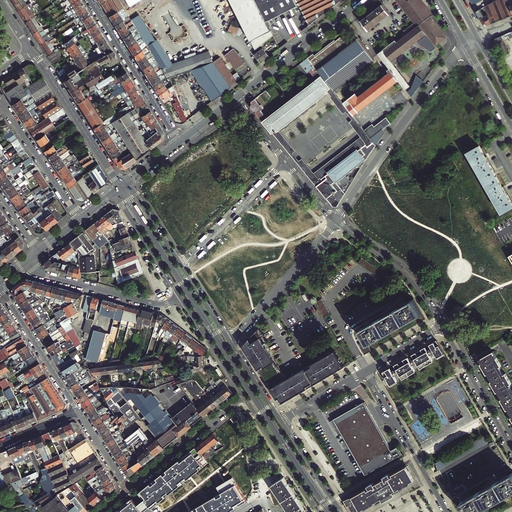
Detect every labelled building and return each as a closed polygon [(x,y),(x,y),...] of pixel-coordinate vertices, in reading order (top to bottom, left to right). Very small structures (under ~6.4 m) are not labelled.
[(23,0),(22,0),(14,5),(18,11),(23,7),(27,5),(25,2),(23,0)] [(83,2),(81,0),(77,0),(71,4),(74,8),(83,2)] [(109,16),(123,7),(118,0),(105,0),(101,3),(109,16)] [(260,46),(273,36),(266,22),(255,0),(230,0),(256,50),(256,49),(260,46)] [(255,0),(266,22),(299,5),(296,0),(255,0)] [(296,0),(299,5),(309,25),(341,0),(296,0)] [(396,0),(414,23),(404,31),(407,35),(397,42),(395,40),(384,50),(383,49),(383,50),(378,54),(386,65),(392,61),(392,62),(392,61),(427,34),(427,35),(427,34),(436,46),(447,38),(428,13),(430,11),(421,0),(396,0)] [(495,0),(494,1),(484,7),(485,9),(488,15),(492,24),(511,15),(511,10),(507,0),(495,0)] [(73,14),(85,7),(83,2),(74,8),(72,9),(70,10),(73,14)] [(390,14),(382,4),(382,5),(362,21),(362,20),(361,21),(367,29),(369,31),(369,30),(389,14),(390,15),(390,14)] [(18,11),(25,22),(35,16),(34,14),(33,14),(27,5),(23,7),(18,11)] [(88,11),(85,7),(73,14),(76,19),(88,11)] [(125,12),(123,7),(109,16),(112,20),(125,12)] [(487,26),(492,24),(488,15),(485,16),(482,11),(485,9),(484,7),(476,11),(484,24),(487,26)] [(196,16),(206,36),(217,30),(206,10),(196,16)] [(91,15),(88,11),(76,19),(79,23),(80,22),(79,20),(81,19),(82,21),(91,15)] [(115,25),(123,20),(122,17),(127,14),(125,12),(112,20),(115,25)] [(140,12),(130,18),(131,20),(134,25),(136,29),(139,33),(142,38),(144,42),(147,46),(150,51),(153,56),(154,57),(156,60),(157,62),(157,63),(158,64),(161,68),(164,73),(164,74),(166,77),(168,77),(169,76),(175,74),(187,71),(188,70),(212,63),(208,52),(172,63),(140,12)] [(85,25),(93,19),(91,15),(82,21),(80,22),(79,23),(80,25),(84,23),(85,25)] [(39,32),(43,31),(39,25),(38,26),(34,20),(35,19),(35,18),(36,17),(35,16),(25,22),(33,33),(38,30),(39,32)] [(128,16),(123,20),(115,25),(117,29),(131,20),(130,18),(128,16)] [(84,31),(96,23),(93,19),(85,25),(82,26),(81,27),(84,31)] [(120,33),(134,25),(131,20),(117,29),(120,33)] [(86,35),(98,27),(96,23),(84,31),(86,35)] [(123,38),(136,29),(134,25),(120,33),(123,38)] [(101,32),(98,27),(86,35),(89,39),(101,32)] [(139,33),(136,29),(123,38),(125,42),(134,37),(132,34),(135,32),(137,35),(139,33)] [(33,33),(36,39),(42,36),(39,32),(38,30),(33,33)] [(104,36),(101,32),(89,39),(92,43),(104,36)] [(503,39),(505,41),(511,38),(511,35),(511,32),(504,35),(505,38),(503,39)] [(137,35),(134,37),(125,42),(128,46),(142,38),(139,33),(137,35)] [(48,42),(51,41),(49,39),(48,39),(47,38),(48,37),(47,35),(42,37),(42,36),(36,39),(40,45),(47,40),(48,42)] [(505,38),(504,35),(495,39),(494,42),(501,56),(509,51),(509,49),(505,41),(503,39),(505,38)] [(106,41),(104,36),(92,43),(93,46),(97,44),(98,46),(106,41)] [(67,48),(75,43),(78,41),(75,37),(64,44),(67,48)] [(341,37),(336,41),(316,57),(310,61),(319,72),(322,76),(334,91),(335,92),(335,91),(374,60),(374,61),(375,60),(358,38),(357,39),(358,39),(348,46),(341,37)] [(57,40),(56,38),(51,41),(48,42),(47,40),(40,45),(47,56),(54,52),(53,51),(52,50),(51,50),(48,46),(57,40)] [(144,42),(142,38),(128,46),(131,50),(144,42)] [(335,40),(315,55),(316,57),(336,41),(335,40)] [(112,50),(106,41),(98,46),(96,47),(95,48),(95,49),(93,51),(95,54),(89,58),(90,59),(92,63),(98,59),(112,50)] [(133,55),(147,46),(144,42),(131,50),(133,55)] [(77,46),(75,43),(67,48),(70,53),(81,45),(80,44),(77,46)] [(70,53),(72,57),(84,50),(81,45),(70,53)] [(137,60),(150,51),(147,46),(133,55),(137,60)] [(258,51),(256,49),(256,50),(255,50),(254,53),(261,62),(269,56),(262,47),(258,51)] [(57,48),(53,51),(54,52),(47,56),(49,59),(55,56),(54,54),(59,50),(57,48)] [(234,49),(226,56),(236,69),(245,63),(234,49)] [(55,56),(49,59),(52,63),(60,57),(61,54),(59,50),(54,54),(55,56)] [(111,66),(119,61),(112,50),(98,59),(92,63),(77,72),(70,76),(70,77),(63,81),(77,103),(85,97),(75,82),(80,79),(80,80),(98,69),(99,68),(98,67),(109,60),(110,61),(108,62),(111,66)] [(75,61),(86,54),(84,50),(72,57),(75,61)] [(153,56),(150,51),(137,60),(139,64),(151,57),(152,56),(153,56)] [(88,56),(86,54),(75,61),(78,66),(90,59),(89,58),(88,56)] [(142,68),(151,63),(149,61),(152,59),(151,57),(139,64),(142,68)] [(219,58),(212,63),(231,86),(237,81),(219,58)] [(319,72),(310,61),(308,58),(301,63),(309,73),(312,71),(315,75),(319,72)] [(77,72),(92,63),(90,59),(78,66),(80,68),(75,70),(77,72)] [(145,73),(153,67),(152,65),(157,62),(156,60),(154,61),(151,63),(142,68),(145,73)] [(212,101),(231,86),(212,63),(188,70),(208,95),(212,101)] [(27,75),(37,68),(35,65),(29,64),(23,68),(27,75)] [(157,65),(153,67),(145,73),(147,77),(156,71),(155,69),(157,67),(159,70),(161,68),(158,64),(157,65)] [(27,75),(23,68),(18,71),(21,76),(24,80),(28,86),(32,83),(27,75)] [(159,70),(156,71),(147,77),(150,81),(159,76),(157,73),(160,72),(161,74),(162,73),(164,73),(161,68),(159,70)] [(294,68),(290,71),(295,77),(299,75),(294,68)] [(85,97),(87,96),(98,89),(95,85),(104,79),(98,69),(80,80),(80,79),(75,82),(85,97)] [(24,80),(21,76),(18,71),(4,80),(7,85),(17,78),(20,83),(24,80)] [(116,83),(128,75),(126,71),(124,73),(118,76),(112,80),(115,84),(116,83)] [(187,71),(175,74),(179,82),(190,79),(187,71)] [(347,107),(346,107),(348,110),(354,117),(354,116),(359,113),(360,113),(359,112),(399,81),(399,82),(400,81),(394,74),(395,73),(393,72),(392,71),(391,72),(392,72),(359,97),(357,94),(349,100),(350,100),(352,103),(347,107)] [(112,74),(104,79),(95,85),(98,89),(112,80),(118,76),(117,75),(114,77),(112,74)] [(172,85),(174,88),(175,92),(176,94),(180,92),(178,87),(177,84),(179,82),(175,74),(169,76),(170,80),(172,85)] [(131,79),(128,75),(116,83),(118,88),(131,79)] [(160,78),(159,76),(150,81),(153,85),(164,78),(163,76),(160,78)] [(322,76),(318,79),(268,118),(263,122),(273,134),(277,131),(278,133),(278,132),(280,131),(329,93),(344,113),(346,111),(348,110),(346,107),(335,92),(334,91),(322,76)] [(408,92),(414,96),(424,80),(418,76),(408,92)] [(51,90),(43,77),(28,87),(36,100),(51,90)] [(166,81),(164,78),(153,85),(155,90),(167,83),(166,81)] [(134,84),(131,79),(118,88),(117,88),(119,91),(120,90),(121,91),(120,92),(120,93),(134,84)] [(28,86),(24,80),(20,83),(10,90),(5,93),(12,104),(26,94),(23,89),(28,86)] [(169,81),(167,83),(155,90),(158,94),(172,85),(170,80),(169,81)] [(123,97),(137,88),(134,84),(120,93),(122,93),(123,94),(122,95),(123,97)] [(7,85),(1,88),(5,93),(10,90),(7,85)] [(172,85),(158,94),(164,103),(170,99),(167,96),(171,93),(170,91),(174,88),(172,85)] [(139,93),(137,88),(123,97),(125,101),(127,101),(128,100),(131,98),(139,93)] [(62,108),(51,90),(36,100),(35,102),(37,106),(40,110),(41,111),(43,114),(44,115),(46,118),(62,108)] [(271,96),(266,90),(263,93),(268,99),(271,96)] [(177,95),(177,97),(187,120),(193,116),(187,102),(185,104),(181,96),(184,94),(183,92),(181,94),(180,92),(176,94),(177,95)] [(142,97),(139,93),(131,98),(134,102),(142,97)] [(29,97),(26,94),(12,104),(15,109),(26,101),(25,100),(27,98),(29,97)] [(199,111),(212,101),(208,95),(194,106),(199,111)] [(85,97),(77,103),(93,128),(103,122),(87,96),(85,97)] [(18,113),(35,102),(32,97),(31,98),(28,100),(26,101),(15,109),(18,113)] [(145,101),(142,97),(134,102),(130,104),(128,106),(131,110),(145,101)] [(187,120),(177,97),(174,98),(176,102),(172,104),(183,123),(187,120)] [(261,105),(256,98),(252,101),(251,107),(260,118),(265,114),(262,110),(265,108),(262,104),(261,105)] [(145,101),(131,110),(123,115),(116,119),(112,122),(114,127),(117,131),(118,132),(120,135),(123,139),(124,141),(125,143),(126,145),(128,147),(136,160),(151,148),(142,135),(140,132),(139,130),(133,121),(150,110),(145,101)] [(37,106),(35,102),(18,113),(21,117),(33,109),(35,108),(37,106)] [(65,112),(62,108),(46,118),(45,119),(48,124),(51,122),(65,112)] [(35,111),(33,109),(21,117),(24,121),(32,116),(31,114),(35,111)] [(153,115),(150,110),(133,121),(139,130),(141,128),(142,128),(144,127),(141,123),(153,115)] [(362,127),(354,117),(348,110),(346,111),(353,120),(350,122),(357,131),(362,127)] [(37,115),(35,113),(32,116),(24,121),(26,125),(37,118),(38,117),(37,115)] [(116,119),(113,115),(103,122),(93,128),(96,132),(105,127),(112,122),(116,119)] [(144,127),(146,126),(156,119),(153,115),(141,123),(144,127)] [(33,127),(40,122),(37,118),(26,125),(29,129),(33,127)] [(58,126),(55,127),(36,140),(40,146),(49,140),(48,138),(48,137),(50,136),(51,134),(55,132),(56,135),(73,124),(69,118),(58,126)] [(374,124),(365,131),(368,134),(371,139),(383,129),(391,123),(387,118),(376,126),(374,124)] [(33,127),(29,129),(36,140),(55,127),(51,122),(48,124),(45,119),(40,122),(33,127)] [(156,119),(146,126),(148,130),(149,130),(153,127),(159,123),(156,119)] [(164,132),(159,123),(153,127),(162,139),(163,138),(164,132)] [(8,125),(3,128),(6,134),(11,130),(8,125)] [(99,137),(111,129),(110,128),(111,127),(110,126),(106,129),(105,127),(96,132),(99,137)] [(162,139),(153,127),(149,130),(159,142),(162,139)] [(310,179),(333,207),(337,206),(346,193),(341,187),(349,181),(346,177),(345,177),(365,160),(366,161),(376,145),(371,139),(368,134),(365,131),(362,127),(357,131),(363,138),(349,149),(350,151),(335,162),(334,160),(317,173),(319,176),(316,177),(306,165),(301,168),(310,179)] [(76,129),(70,133),(72,137),(68,139),(70,142),(80,135),(76,129)] [(112,131),(111,129),(99,137),(102,141),(113,133),(112,131)] [(376,145),(385,132),(383,129),(371,139),(376,145)] [(8,138),(14,134),(11,130),(6,134),(3,135),(6,140),(8,138)] [(159,142),(149,130),(148,130),(147,131),(146,132),(147,134),(146,134),(155,145),(159,142)] [(296,152),(280,131),(278,132),(278,133),(277,131),(273,134),(301,168),(306,165),(306,164),(302,159),(300,161),(293,154),(296,152)] [(104,145),(117,137),(116,134),(114,135),(113,133),(102,141),(104,145)] [(155,145),(146,134),(145,133),(142,135),(151,148),(155,145)] [(17,139),(14,134),(8,138),(12,143),(17,139)] [(123,139),(120,135),(117,137),(104,145),(107,149),(119,142),(120,141),(123,139)] [(65,137),(60,140),(44,151),(48,156),(64,146),(62,142),(63,141),(66,139),(65,137)] [(20,143),(17,139),(12,143),(15,147),(20,143)] [(120,143),(119,142),(107,149),(110,153),(121,146),(125,143),(124,141),(121,143),(120,143)] [(18,152),(24,148),(20,143),(15,147),(18,152)] [(122,147),(121,146),(110,153),(112,158),(118,154),(123,150),(128,147),(126,145),(122,147)] [(502,212),(511,206),(511,203),(511,202),(507,195),(503,187),(490,165),(486,157),(479,146),(477,147),(476,145),(463,152),(464,154),(468,152),(502,212)] [(64,146),(48,156),(51,161),(67,151),(64,146)] [(90,150),(87,146),(71,156),(73,159),(74,160),(78,158),(87,151),(90,150)] [(136,160),(128,147),(123,150),(132,163),(136,160)] [(27,152),(24,148),(18,152),(21,156),(27,152)] [(334,160),(335,162),(350,151),(349,149),(334,160)] [(132,163),(123,150),(118,154),(127,167),(132,163)] [(54,166),(70,155),(67,151),(51,161),(54,166)] [(81,162),(90,156),(87,151),(78,158),(81,162)] [(29,157),(27,152),(21,156),(20,157),(23,161),(29,157)] [(127,167),(118,154),(112,158),(119,167),(125,168),(127,167)] [(70,155),(54,166),(57,170),(69,162),(73,159),(71,156),(70,155)] [(94,160),(90,156),(81,162),(79,163),(83,168),(89,163),(94,160)] [(23,161),(26,166),(32,161),(29,157),(23,161)] [(10,162),(8,159),(0,164),(0,170),(14,161),(13,160),(10,162)] [(89,163),(93,169),(99,164),(95,159),(94,160),(89,163)] [(0,177),(15,167),(17,166),(14,161),(0,170),(0,177)] [(60,174),(71,166),(73,166),(71,163),(70,164),(69,162),(57,170),(60,174)] [(72,168),(71,166),(60,174),(63,178),(74,171),(78,168),(77,166),(77,165),(76,164),(76,163),(74,164),(75,166),(72,168)] [(89,172),(91,175),(99,188),(106,183),(107,177),(99,164),(93,169),(91,170),(89,172)] [(20,177),(23,181),(39,170),(36,166),(20,177)] [(18,172),(15,167),(0,177),(0,183),(0,184),(16,172),(18,172)] [(80,173),(65,183),(69,187),(83,176),(87,173),(89,172),(91,170),(89,168),(80,173)] [(75,172),(74,171),(63,178),(65,183),(80,173),(81,172),(80,170),(77,172),(76,171),(75,172)] [(16,172),(0,184),(3,188),(20,177),(16,172)] [(91,178),(87,182),(94,193),(99,188),(91,175),(89,176),(91,178)] [(94,193),(87,182),(83,176),(69,187),(77,200),(83,201),(94,193)] [(20,177),(3,188),(7,193),(23,181),(20,177)] [(26,186),(23,181),(7,193),(10,197),(26,186)] [(27,187),(26,186),(10,197),(13,201),(25,193),(23,190),(27,187)] [(43,189),(42,190),(43,191),(38,195),(40,199),(47,194),(50,192),(46,187),(43,189)] [(29,190),(25,193),(13,201),(16,206),(28,197),(27,195),(31,192),(29,190)] [(19,210),(31,201),(29,199),(28,197),(16,206),(19,210)] [(23,215),(31,209),(30,207),(34,204),(31,201),(19,210),(23,215)] [(52,203),(47,207),(58,220),(63,217),(52,203)] [(39,212),(41,211),(43,209),(39,204),(37,205),(35,207),(31,209),(23,215),(26,220),(39,212)] [(50,213),(45,216),(52,225),(58,220),(47,207),(46,207),(50,213)] [(119,222),(124,220),(120,210),(113,209),(110,211),(116,219),(118,221),(119,222)] [(52,225),(45,216),(41,211),(39,212),(43,217),(39,220),(46,230),(52,225)] [(105,215),(111,223),(114,220),(116,219),(110,211),(105,215)] [(113,225),(111,223),(105,215),(100,219),(106,227),(108,229),(109,231),(114,227),(113,225)] [(100,219),(95,223),(104,234),(105,233),(104,232),(103,230),(106,227),(100,219)] [(0,232),(11,225),(8,220),(0,225),(0,232)] [(124,220),(119,222),(117,223),(113,225),(114,227),(120,225),(122,231),(124,234),(128,232),(124,220)] [(104,234),(95,223),(87,230),(100,247),(109,240),(104,234)] [(14,229),(11,225),(0,232),(0,235),(2,238),(3,236),(7,234),(8,233),(14,229)] [(14,229),(8,233),(11,236),(21,249),(22,248),(23,242),(21,239),(18,240),(16,237),(19,236),(14,229)] [(96,250),(83,233),(71,242),(79,253),(79,259),(80,260),(80,261),(80,264),(81,272),(97,271),(95,256),(93,253),(96,251),(96,250)] [(16,253),(7,241),(3,236),(2,238),(0,238),(0,248),(8,259),(16,253)] [(10,238),(7,241),(16,253),(21,249),(11,236),(9,237),(10,238)] [(111,247),(111,249),(132,241),(130,236),(120,239),(121,241),(113,244),(111,245),(111,247)] [(122,251),(134,246),(132,241),(111,249),(112,255),(113,254),(113,253),(121,250),(122,251)] [(71,242),(67,245),(73,253),(75,256),(76,255),(79,253),(71,242)] [(67,245),(63,248),(69,256),(73,253),(67,245)] [(8,259),(0,248),(0,258),(3,263),(8,259)] [(69,256),(63,248),(59,252),(62,256),(66,261),(70,261),(69,259),(70,258),(69,256)] [(115,259),(118,267),(139,259),(136,251),(115,259)] [(62,256),(59,252),(53,256),(46,261),(45,262),(46,268),(47,269),(56,261),(58,259),(62,256)] [(387,274),(362,257),(358,263),(383,280),(387,274)] [(139,259),(118,267),(115,268),(119,283),(145,274),(139,259)] [(56,261),(47,269),(58,272),(61,262),(56,261)] [(65,263),(61,262),(58,272),(68,274),(72,261),(70,261),(66,261),(65,263)] [(32,286),(34,281),(27,279),(21,280),(26,287),(22,290),(23,291),(27,289),(32,286)] [(26,287),(21,280),(21,281),(13,287),(13,293),(15,296),(23,291),(22,290),(26,287)] [(35,294),(36,292),(39,282),(34,281),(32,286),(27,289),(30,291),(33,293),(35,294)] [(39,282),(36,292),(39,292),(38,296),(40,298),(41,299),(41,297),(45,284),(39,282)] [(41,297),(46,299),(50,285),(45,284),(41,297)] [(51,300),(54,286),(50,285),(46,299),(51,300)] [(56,301),(60,288),(54,286),(51,300),(56,301)] [(61,302),(64,289),(60,288),(56,301),(61,302)] [(15,296),(18,300),(27,294),(28,295),(30,295),(28,292),(30,291),(27,289),(23,291),(15,296)] [(69,290),(64,289),(61,302),(62,303),(61,304),(63,304),(64,305),(66,300),(69,290)] [(67,306),(68,305),(73,302),(74,292),(69,290),(66,300),(64,305),(65,305),(66,305),(67,306)] [(73,302),(68,305),(68,307),(75,303),(76,302),(83,294),(74,292),(73,302)] [(18,300),(20,304),(31,297),(30,295),(28,295),(27,294),(18,300)] [(35,294),(31,297),(20,304),(23,309),(35,301),(38,299),(40,298),(38,296),(36,295),(35,294)] [(92,312),(92,311),(96,297),(89,295),(85,309),(87,311),(92,312)] [(329,309),(320,295),(315,298),(323,313),(329,309)] [(96,313),(97,308),(100,298),(96,297),(92,311),(96,313)] [(41,304),(39,305),(38,306),(26,313),(31,321),(43,313),(45,311),(46,312),(49,310),(52,308),(49,305),(49,304),(43,308),(42,306),(43,305),(42,304),(46,302),(45,302),(41,299),(40,298),(38,299),(40,302),(41,304)] [(117,310),(119,303),(104,299),(102,305),(109,307),(109,308),(117,310)] [(414,299),(360,329),(368,344),(422,313),(414,299)] [(23,309),(26,313),(38,306),(35,301),(23,309)] [(78,305),(76,302),(75,303),(68,307),(60,311),(61,313),(64,311),(66,314),(67,313),(70,318),(80,312),(77,306),(78,305)] [(123,319),(126,305),(119,303),(117,310),(115,317),(114,322),(115,322),(116,320),(122,322),(123,319)] [(109,307),(102,305),(100,313),(106,315),(109,308),(109,307)] [(141,309),(126,305),(123,319),(138,323),(141,309)] [(138,323),(136,329),(143,330),(144,324),(147,311),(141,309),(138,323)] [(147,311),(144,324),(156,327),(159,314),(147,311)] [(0,322),(10,316),(8,312),(0,316),(0,322)] [(43,313),(31,321),(33,325),(46,317),(46,315),(44,316),(43,313)] [(159,314),(156,327),(155,329),(160,333),(161,329),(169,319),(165,316),(159,314)] [(64,315),(61,315),(57,317),(60,322),(63,326),(71,338),(78,349),(82,344),(82,341),(71,324),(72,323),(69,319),(66,320),(64,318),(65,317),(64,315)] [(12,320),(10,316),(0,322),(0,324),(1,327),(12,320)] [(33,325),(36,329),(48,322),(46,319),(47,318),(46,317),(33,325)] [(85,332),(90,333),(91,331),(94,320),(89,319),(85,332)] [(168,330),(174,322),(169,319),(161,329),(160,333),(160,335),(161,335),(161,333),(164,334),(163,338),(165,338),(166,335),(165,334),(168,330)] [(15,324),(12,320),(1,327),(2,327),(0,328),(0,332),(0,333),(15,324)] [(48,322),(36,329),(39,333),(47,328),(51,326),(50,324),(48,322)] [(63,326),(60,322),(48,330),(47,328),(39,333),(42,339),(63,326)] [(179,327),(174,322),(168,330),(174,334),(179,327)] [(257,322),(241,339),(281,405),(344,366),(331,345),(283,375),(258,333),(262,330),(257,322)] [(15,324),(0,333),(3,336),(17,328),(15,324)] [(63,326),(42,339),(45,344),(63,333),(65,337),(57,343),(56,342),(47,347),(50,351),(53,349),(71,338),(63,326)] [(179,327),(174,334),(182,340),(187,333),(179,327)] [(6,340),(20,332),(17,328),(3,336),(6,340)] [(99,362),(107,333),(95,329),(87,358),(99,362)] [(0,349),(23,337),(20,332),(6,340),(2,343),(0,343),(0,349)] [(185,342),(189,345),(194,338),(187,333),(182,340),(185,342)] [(28,344),(23,337),(0,349),(0,360),(19,350),(28,344)] [(71,338),(53,349),(56,354),(53,356),(59,366),(65,362),(63,359),(60,361),(57,356),(59,355),(58,353),(67,348),(73,357),(74,356),(76,353),(78,349),(71,338)] [(194,338),(189,345),(196,351),(201,344),(194,338)] [(367,347),(364,341),(358,344),(364,354),(371,351),(368,346),(367,347)] [(439,359),(445,355),(438,341),(431,345),(434,351),(435,353),(439,359)] [(178,354),(181,356),(189,345),(185,342),(183,345),(184,346),(178,354)] [(28,345),(28,344),(19,350),(19,351),(13,354),(15,357),(11,360),(12,362),(31,350),(28,345)] [(201,344),(196,351),(202,355),(204,355),(208,349),(201,344)] [(430,354),(426,347),(413,355),(416,361),(417,363),(421,369),(434,362),(431,355),(430,354)] [(31,350),(12,362),(11,362),(12,365),(17,362),(18,364),(19,364),(34,355),(31,350)] [(501,366),(493,351),(480,359),(482,363),(481,364),(487,374),(488,373),(492,381),(491,381),(497,391),(498,391),(502,398),(501,399),(507,409),(508,408),(511,415),(511,416),(511,417),(511,418),(511,387),(510,384),(511,383),(505,373),(504,374),(500,366),(501,366)] [(34,355),(19,364),(20,365),(17,367),(19,370),(37,359),(34,355)] [(204,355),(202,355),(192,356),(188,356),(188,361),(197,360),(198,370),(205,370),(204,355)] [(72,358),(65,362),(59,366),(62,371),(75,363),(78,362),(74,356),(73,357),(72,358)] [(110,366),(112,357),(109,356),(108,360),(104,360),(102,366),(109,366),(110,366)] [(412,364),(408,357),(395,365),(398,371),(399,373),(402,379),(416,372),(412,365),(412,364)] [(10,369),(7,364),(6,363),(5,361),(1,364),(6,372),(10,370),(13,374),(15,372),(12,368),(10,369)] [(62,371),(66,377),(78,369),(82,367),(78,361),(78,362),(75,363),(62,371)] [(158,368),(159,371),(167,370),(160,361),(158,361),(153,362),(153,368),(158,368)] [(27,371),(30,376),(43,368),(40,363),(27,371)] [(80,372),(85,369),(90,366),(87,363),(82,367),(78,369),(80,372)] [(6,372),(1,364),(0,364),(0,370),(4,379),(5,378),(8,376),(6,372)] [(91,367),(90,366),(85,369),(80,372),(78,369),(66,377),(69,382),(85,371),(86,373),(87,372),(88,373),(89,375),(92,380),(96,377),(95,374),(92,367),(91,367)] [(394,375),(394,374),(390,367),(383,371),(391,385),(398,382),(394,375)] [(29,382),(46,373),(43,368),(30,376),(26,378),(29,382)] [(88,373),(87,372),(86,373),(85,371),(69,382),(72,386),(80,381),(79,379),(88,373)] [(49,377),(46,373),(29,382),(32,388),(49,377)] [(89,375),(80,381),(72,386),(75,391),(83,386),(92,380),(89,375)] [(155,389),(176,381),(172,376),(155,382),(155,389)] [(34,394),(32,395),(28,398),(38,420),(65,409),(66,405),(49,377),(32,388),(29,389),(30,391),(32,390),(34,394)] [(179,385),(185,383),(195,396),(203,389),(195,379),(189,382),(186,377),(176,381),(179,385)] [(4,379),(0,381),(0,382),(3,389),(4,391),(11,387),(5,378),(4,379)] [(16,395),(13,391),(29,382),(26,378),(11,387),(4,391),(8,399),(16,396),(16,395)] [(216,383),(228,397),(233,393),(222,379),(220,381),(219,378),(215,381),(216,383)] [(149,390),(146,389),(138,388),(136,387),(129,387),(128,387),(125,387),(120,387),(116,387),(112,387),(106,387),(104,387),(101,387),(114,412),(115,414),(114,415),(116,419),(117,420),(125,414),(124,413),(133,407),(141,417),(158,438),(166,447),(204,416),(191,399),(179,385),(176,381),(155,389),(154,389),(151,390),(149,390)] [(224,400),(228,397),(216,383),(212,386),(224,400)] [(85,389),(77,394),(80,399),(95,389),(96,388),(94,384),(85,389)] [(75,392),(77,394),(85,389),(84,387),(83,386),(75,391),(75,392)] [(212,386),(209,388),(220,403),(224,400),(212,386)] [(205,391),(206,393),(217,406),(220,403),(209,388),(205,391)] [(95,389),(80,399),(83,403),(94,396),(93,393),(96,390),(95,389)] [(204,416),(213,409),(202,396),(206,393),(205,391),(203,389),(195,396),(191,399),(204,416)] [(83,403),(85,408),(94,403),(97,400),(96,397),(100,395),(99,393),(94,396),(83,403)] [(202,396),(213,409),(217,406),(206,393),(202,396)] [(28,398),(28,397),(23,400),(27,408),(33,422),(38,420),(28,398)] [(94,403),(85,408),(88,412),(96,407),(102,404),(100,401),(99,402),(95,404),(94,403)] [(389,447),(364,402),(360,404),(333,419),(341,433),(342,434),(360,467),(365,475),(401,454),(397,447),(391,450),(389,447)] [(11,415),(9,416),(15,430),(20,428),(13,412),(10,405),(7,407),(9,411),(11,415)] [(33,422),(27,408),(24,409),(23,405),(20,406),(21,408),(28,425),(33,422)] [(96,407),(88,412),(91,417),(99,412),(105,408),(103,406),(97,409),(96,407)] [(119,425),(121,428),(122,427),(125,425),(126,428),(141,417),(133,407),(124,413),(125,414),(117,420),(118,422),(119,424),(119,425)] [(21,408),(13,412),(20,428),(28,425),(21,408)] [(9,416),(7,411),(6,410),(3,412),(4,413),(2,414),(2,415),(10,433),(15,430),(9,416)] [(91,417),(94,421),(106,414),(107,413),(106,410),(101,414),(99,412),(91,417)] [(97,426),(107,419),(110,417),(114,415),(115,414),(114,412),(109,415),(109,414),(107,415),(106,414),(94,421),(97,426)] [(2,415),(0,415),(0,423),(5,435),(10,433),(2,415)] [(236,415),(231,419),(234,423),(240,419),(239,416),(236,415)] [(110,423),(107,419),(97,426),(99,430),(108,425),(110,423)] [(341,433),(333,419),(330,420),(338,435),(341,433)] [(74,446),(77,444),(74,437),(77,435),(77,434),(77,433),(75,432),(81,429),(77,422),(73,421),(65,425),(74,446)] [(72,447),(74,446),(65,425),(59,427),(65,441),(68,439),(72,447)] [(99,430),(102,434),(112,428),(114,427),(112,425),(109,427),(108,425),(99,430)] [(49,432),(51,436),(54,444),(58,443),(57,441),(59,440),(65,452),(69,450),(65,441),(59,427),(49,432)] [(132,444),(134,442),(138,439),(143,435),(145,438),(146,440),(148,439),(152,443),(155,440),(152,436),(150,438),(141,427),(125,438),(127,441),(128,442),(130,445),(131,445),(132,444)] [(102,434),(105,438),(115,432),(112,428),(102,434)] [(115,432),(105,438),(107,443),(122,433),(121,432),(119,429),(115,432)] [(122,433),(107,443),(110,446),(125,437),(122,433)] [(213,433),(196,447),(198,449),(204,457),(205,457),(206,460),(207,460),(210,457),(209,456),(224,446),(213,433)] [(59,493),(74,484),(65,452),(59,455),(52,458),(49,459),(45,451),(46,450),(44,446),(47,445),(44,439),(42,435),(35,438),(45,462),(48,467),(59,493)] [(110,446),(112,451),(124,444),(126,442),(127,441),(125,438),(125,437),(110,446)] [(482,437),(429,467),(433,474),(449,465),(486,444),(482,437)] [(45,462),(35,438),(30,440),(34,450),(36,454),(38,453),(43,463),(45,462)] [(91,473),(104,465),(87,438),(77,444),(74,446),(72,447),(69,450),(65,452),(74,484),(77,482),(86,477),(88,476),(91,473)] [(140,441),(144,446),(152,458),(156,455),(146,440),(145,438),(142,441),(142,440),(140,441)] [(163,450),(166,447),(158,438),(155,440),(163,450)] [(148,439),(146,440),(156,455),(163,450),(155,440),(152,443),(148,439)] [(24,442),(29,453),(34,450),(30,440),(24,442)] [(24,442),(19,445),(26,459),(27,463),(30,462),(27,456),(30,455),(29,453),(24,442)] [(138,455),(139,456),(140,457),(141,460),(144,465),(148,461),(136,445),(136,444),(134,442),(132,444),(134,447),(134,448),(137,452),(138,455)] [(148,461),(152,458),(144,446),(142,448),(139,443),(136,445),(148,461)] [(124,444),(112,451),(115,455),(126,448),(124,444)] [(26,459),(19,445),(10,449),(18,467),(20,466),(18,461),(23,458),(24,460),(26,459)] [(49,459),(52,458),(47,445),(44,446),(46,450),(45,451),(49,459)] [(126,448),(115,455),(117,459),(129,451),(126,447),(126,448)] [(198,449),(196,447),(179,461),(178,463),(176,465),(175,464),(139,493),(144,500),(150,507),(152,509),(209,462),(207,460),(206,460),(205,457),(204,457),(198,449)] [(117,459),(120,463),(132,455),(134,454),(135,453),(137,452),(134,448),(133,449),(131,450),(129,451),(117,459)] [(132,455),(120,463),(122,467),(134,459),(132,455)] [(134,459),(122,467),(125,470),(133,466),(137,463),(135,461),(138,459),(137,457),(136,458),(134,459)] [(133,466),(136,471),(144,465),(141,460),(140,461),(137,463),(133,466)] [(106,470),(104,465),(91,473),(94,477),(96,476),(106,470)] [(133,466),(125,470),(128,475),(131,475),(136,471),(133,466)] [(364,509),(371,505),(375,503),(374,502),(382,498),(382,499),(393,493),(392,492),(400,488),(400,489),(411,483),(410,482),(414,480),(406,466),(389,475),(388,474),(383,476),(384,478),(374,483),(373,482),(367,485),(368,487),(352,496),(353,497),(355,501),(348,505),(352,511),(362,511),(365,510),(364,509)] [(20,472),(18,467),(3,474),(4,478),(9,476),(9,477),(20,472)] [(59,493),(48,467),(42,469),(44,474),(40,479),(49,488),(51,488),(51,489),(44,493),(40,496),(43,503),(57,494),(59,493)] [(0,468),(0,482),(2,486),(6,483),(7,485),(22,478),(20,472),(9,477),(9,476),(4,478),(3,474),(0,468)] [(109,473),(106,470),(96,476),(98,480),(109,473)] [(37,471),(22,478),(7,485),(9,487),(18,495),(23,490),(20,486),(22,485),(25,484),(29,482),(31,479),(39,475),(37,471)] [(511,472),(458,503),(463,511),(476,511),(511,491),(511,472)] [(111,477),(109,473),(98,480),(96,481),(99,485),(101,484),(111,477)] [(99,487),(100,490),(114,481),(111,477),(101,484),(101,485),(99,487)] [(218,486),(222,492),(237,483),(233,477),(218,486)] [(308,511),(306,509),(305,509),(299,499),(300,499),(298,496),(297,496),(290,486),(291,486),(289,483),(288,483),(284,477),(272,485),(289,511),(308,511)] [(447,480),(441,484),(446,492),(451,490),(449,485),(450,484),(447,480)] [(114,481),(100,490),(97,492),(100,495),(104,491),(107,494),(115,488),(116,485),(114,481)] [(85,511),(95,505),(86,494),(77,482),(74,484),(59,493),(57,494),(58,495),(71,511),(85,511)] [(188,511),(227,511),(238,506),(238,505),(239,504),(240,505),(247,500),(237,483),(222,492),(188,511)] [(100,495),(97,492),(95,489),(94,488),(94,487),(86,494),(95,505),(103,498),(100,495)] [(33,498),(34,497),(25,488),(24,489),(23,490),(33,498)] [(36,499),(34,497),(33,498),(23,490),(18,495),(24,500),(27,504),(29,507),(30,509),(31,511),(35,508),(39,505),(42,503),(43,503),(40,496),(36,499)] [(71,511),(58,495),(44,506),(41,508),(44,511),(71,511)] [(143,511),(138,505),(132,499),(129,501),(130,503),(127,505),(125,504),(115,511),(143,511)] [(27,504),(24,500),(0,506),(0,511),(24,504),(27,504)] [(144,500),(138,505),(143,511),(150,507),(144,500)]
